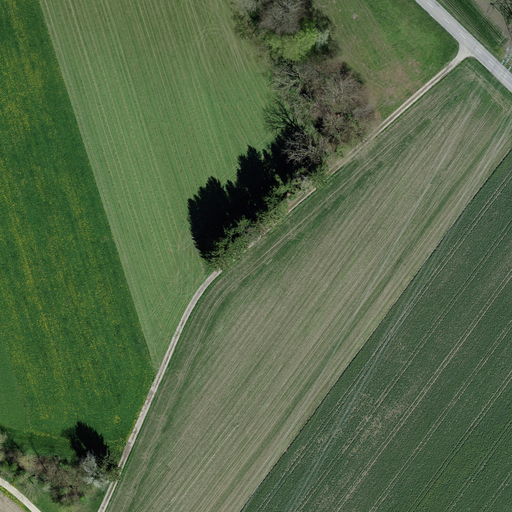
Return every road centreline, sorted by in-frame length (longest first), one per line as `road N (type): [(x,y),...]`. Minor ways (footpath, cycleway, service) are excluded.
road 1 (track): [(472,45),(201,289),(100,511)]
road 2 (tertiary): [(425,0),(511,83)]
